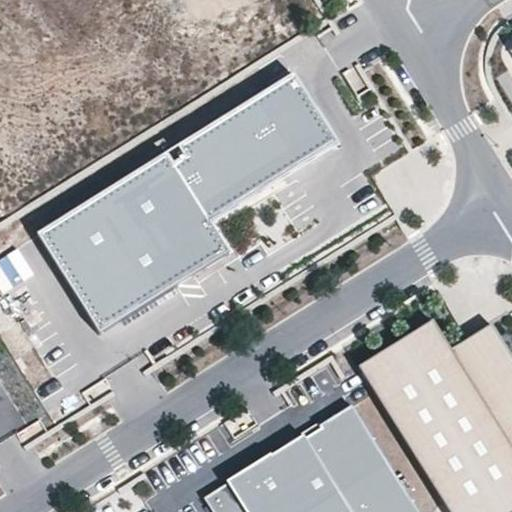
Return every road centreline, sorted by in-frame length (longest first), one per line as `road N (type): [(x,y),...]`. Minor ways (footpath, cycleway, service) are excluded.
road 1 (residential): [(21,511),(508,204)]
road 2 (residential): [(508,204),(409,41)]
